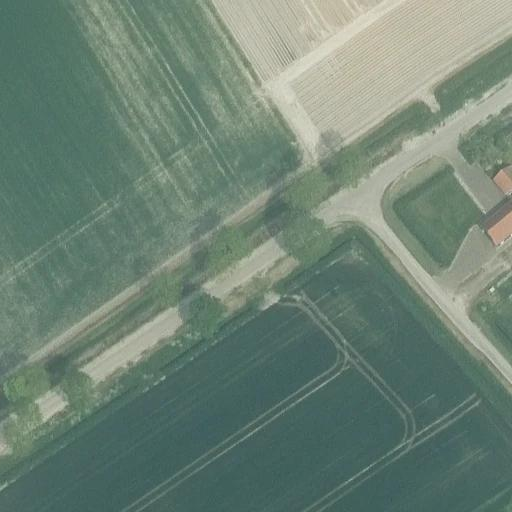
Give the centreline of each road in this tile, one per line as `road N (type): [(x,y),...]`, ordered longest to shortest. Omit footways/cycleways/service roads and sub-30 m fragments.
road 1 (unclassified): [(0,435),(357,199)]
road 2 (unclassified): [(511,378),(357,199)]
road 3 (unclassified): [(357,199),(511,93)]
